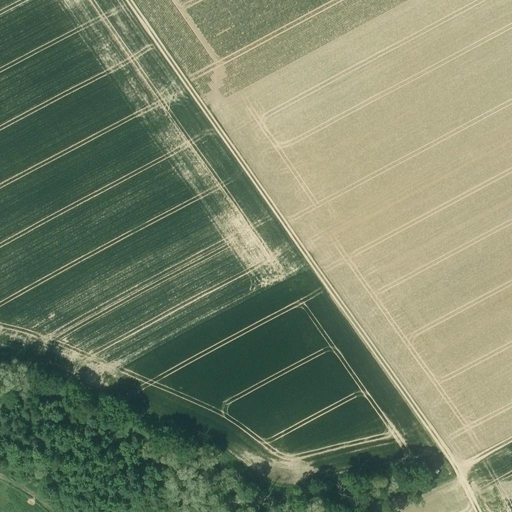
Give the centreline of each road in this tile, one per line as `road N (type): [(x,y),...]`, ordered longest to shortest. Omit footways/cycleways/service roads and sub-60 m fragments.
road 1 (track): [(478,511),(128,0)]
road 2 (track): [(511,439),(454,469),(405,464),(284,501),(199,441),(67,374),(0,355)]
